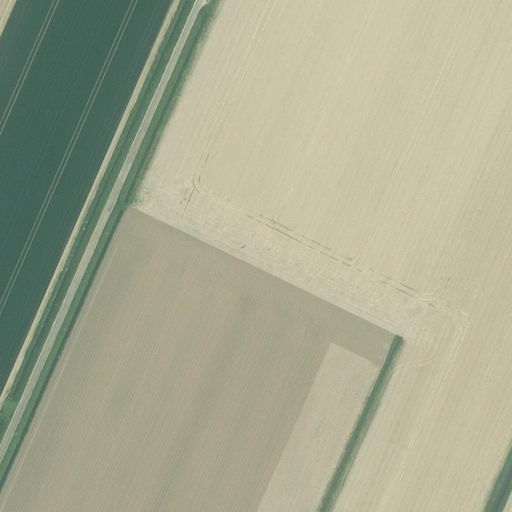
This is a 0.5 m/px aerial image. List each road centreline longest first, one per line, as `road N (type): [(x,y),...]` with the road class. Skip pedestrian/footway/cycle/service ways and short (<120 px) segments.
road 1 (unclassified): [(0,456),(199,0)]
road 2 (track): [(396,331),(317,511)]
